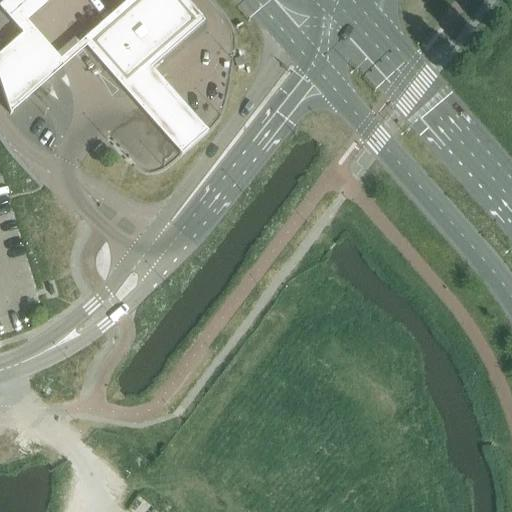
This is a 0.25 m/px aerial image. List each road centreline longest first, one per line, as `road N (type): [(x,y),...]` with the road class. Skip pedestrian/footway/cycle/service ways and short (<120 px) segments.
road 1 (residential): [(98,491),(159,458),(238,367),(434,508)]
road 2 (unclassified): [(42,353),(83,340),(120,313),(315,67)]
road 3 (unclassified): [(297,49),(137,254),(42,353)]
road 4 (secondary): [(315,67),(511,299)]
road 5 (secondary): [(511,202),(353,23)]
road 6 (residential): [(0,380),(82,459),(98,491)]
